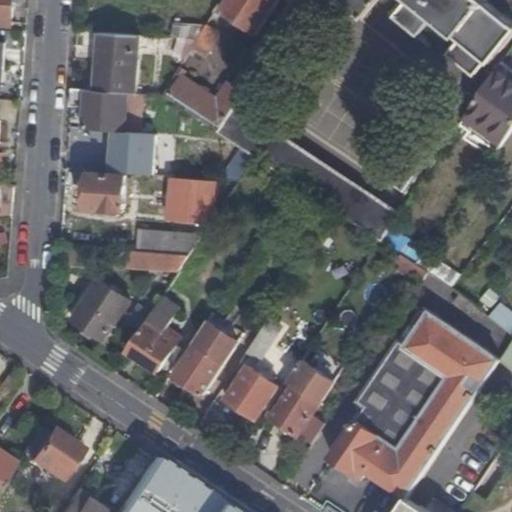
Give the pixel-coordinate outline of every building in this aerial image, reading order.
[(0,0),(0,24),(12,26),(14,0),(0,0)] [(204,12),(214,12),(217,7),(221,1),(220,0),(184,0),(205,2),(204,12)] [(221,0),(221,1),(217,7),(223,11),(230,0),(221,0)] [(230,0),(223,11),(259,34),(280,0),(230,0)] [(511,37),(511,21),(485,0),(338,0),(362,19),(377,0),(399,0),(401,1),(401,0),(409,6),(402,15),(425,33),(432,24),(440,31),(439,32),(456,45),(450,53),(476,75),(488,60),(492,63),(511,37)] [(204,53),(218,30),(207,23),(205,27),(198,38),(197,40),(193,47),(204,53)] [(174,37),(198,38),(205,27),(174,24),(174,37)] [(130,93),(137,93),(141,35),(101,32),(96,90),(130,93)] [(175,56),(187,57),(193,47),(197,40),(177,38),(175,56)] [(238,104),(259,71),(249,64),(235,84),(229,80),(218,99),(182,75),(170,93),(220,125),(232,108),(234,109),(238,104)] [(459,129),(499,69),(495,66),(489,75),(488,74),(484,75),(476,86),(476,89),(473,94),(467,90),(446,123),(438,118),(392,185),(406,194),(412,198),(424,181),(459,129)] [(511,75),(500,67),(499,69),(459,129),(496,155),(511,132),(511,75)] [(72,88),(71,105),(87,107),(85,128),(102,130),(102,135),(114,136),(114,130),(119,130),(127,131),(130,93),(96,90),(72,88)] [(402,213),(397,209),(238,104),(234,109),(220,131),(244,147),(259,157),(300,185),(342,212),(384,240),(402,213)] [(114,136),(102,135),(101,145),(118,146),(119,130),(114,130),(114,136)] [(243,181),(259,157),(244,147),(223,179),(243,181)] [(89,207),(103,209),(108,215),(119,215),(125,210),(128,175),(91,172),(89,207)] [(208,216),(212,184),(180,181),(177,212),(208,216)] [(15,197),(16,185),(5,184),(4,196),(15,197)] [(412,198),(406,194),(397,209),(402,213),(412,198)] [(0,216),(13,215),(14,201),(0,203),(0,216)] [(139,250),(191,254),(205,234),(140,229),(139,250)] [(182,271),(193,254),(191,254),(139,250),(130,249),(129,267),(182,271)] [(440,261),(426,251),(418,262),(430,271),(433,272),(440,261)] [(418,262),(403,253),(398,261),(403,264),(400,270),(421,284),(430,271),(418,262)] [(440,261),(433,272),(454,286),(461,275),(440,261)] [(131,301),(101,280),(74,318),(105,340),(131,301)] [(482,321),(489,312),(472,298),(463,292),(457,299),(482,321)] [(181,309),(164,297),(151,316),(152,317),(129,351),(161,371),(184,337),(169,327),(181,309)] [(511,311),(503,305),(494,316),(511,330),(511,311)] [(370,470),(410,497),(464,417),(503,358),(425,306),(414,323),(421,327),(410,344),(403,339),(362,400),(369,405),(335,456),(338,459),(336,461),(338,466),(346,471),(351,471),(353,469),(357,472),(358,470),(366,477),(370,470)] [(204,395),(215,379),(221,371),(241,341),(212,322),(176,376),(204,395)] [(275,340),(262,331),(249,350),(262,359),(275,340)] [(511,344),(503,358),(511,365),(511,344)] [(344,369),(312,347),(298,368),(303,372),(274,417),(301,435),(315,414),(344,369)] [(266,368),(262,373),(250,365),(228,398),(259,418),(284,380),(266,368)] [(221,371),(215,379),(219,382),(225,374),(221,371)] [(301,435),(314,443),(328,422),(315,414),(301,435)] [(49,430),(29,460),(58,479),(78,449),(49,430)] [(0,485),(14,464),(0,454),(0,485)] [(183,511),(185,509),(142,480),(123,508),(129,511),(183,511)] [(110,511),(76,489),(60,511),(110,511)] [(400,511),(418,511),(423,506),(410,497),(400,511)]
